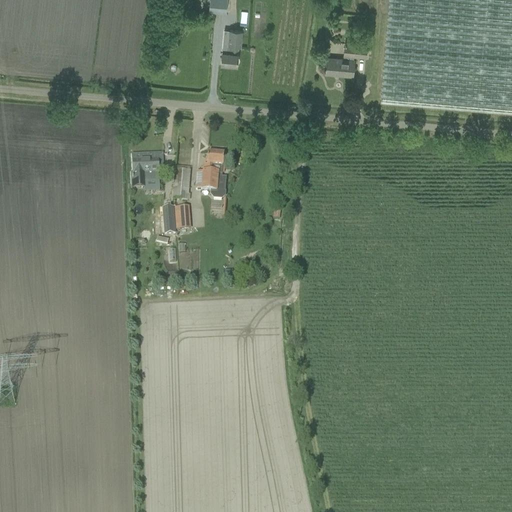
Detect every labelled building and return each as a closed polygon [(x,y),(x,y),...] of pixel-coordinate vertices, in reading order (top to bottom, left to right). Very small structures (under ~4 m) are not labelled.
[(210,0),(209,12),(225,14),(226,0),(210,0)] [(511,0),(388,0),(380,103),(511,114),(511,0)] [(222,52),(221,64),(237,66),(238,54),(237,54),(238,47),(240,47),(241,32),(230,31),(228,45),(225,45),(225,53),(222,52)] [(327,58),(325,74),(353,76),(354,61),(353,61),(354,57),(366,58),(367,46),(345,44),(344,56),(343,60),(327,58)] [(222,178),(223,167),(224,155),(208,154),(207,166),(207,173),(205,173),(203,192),(210,192),(210,196),(213,200),(221,201),(225,198),(226,193),(225,193),(226,179),(222,178)] [(144,174),(158,174),(157,164),(162,163),(161,155),(133,157),(133,174),(131,174),(132,184),(145,184),(144,174)] [(187,202),(190,171),(175,170),(173,201),(187,202)] [(173,213),(163,213),(164,236),(175,235),(173,213)]
